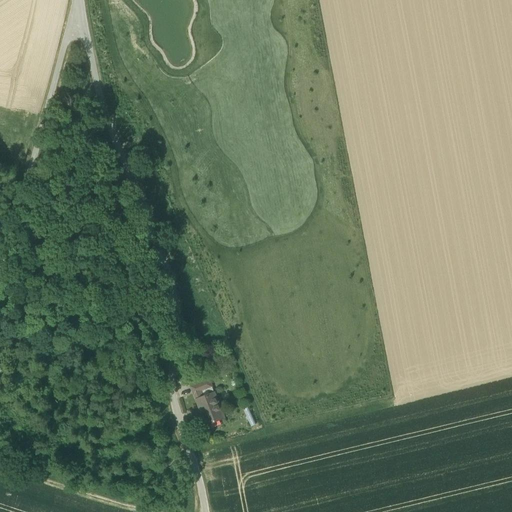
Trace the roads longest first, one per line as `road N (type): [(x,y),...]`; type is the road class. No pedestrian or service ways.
road 1 (unclassified): [(78,17),(175,302),(173,358),(205,511)]
road 2 (unclassified): [(0,272),(78,17)]
road 3 (track): [(157,511),(0,465)]
